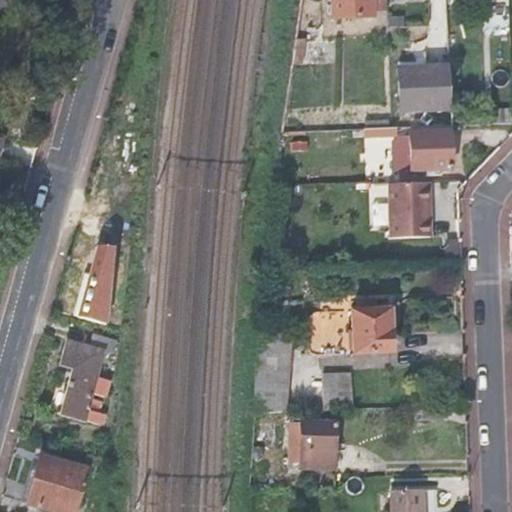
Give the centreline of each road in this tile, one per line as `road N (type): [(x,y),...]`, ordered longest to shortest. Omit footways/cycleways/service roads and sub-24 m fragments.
road 1 (residential): [(0,393),(104,0)]
road 2 (residential): [(495,511),(487,225),(493,198),(511,175)]
